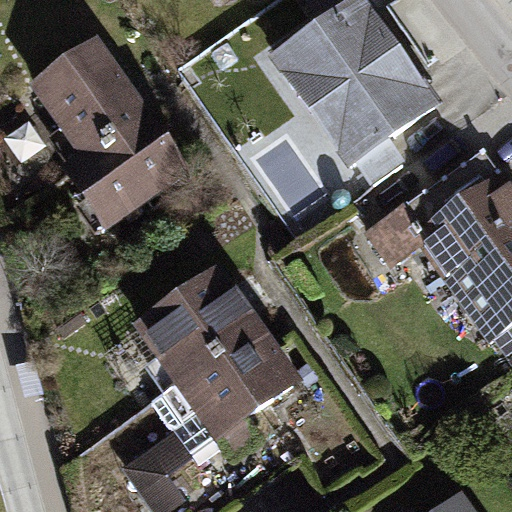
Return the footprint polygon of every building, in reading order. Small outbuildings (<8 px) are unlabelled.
[(355,175),(368,193),(403,168),(392,153),(442,117),(358,1),(266,68),(348,181),(355,175)] [(77,166),(143,118),(93,49),(27,97),(77,166)] [(143,118),(77,166),(58,179),(104,243),(189,182),(143,118)] [(511,192),(483,152),(360,238),(388,277),(419,255),(487,351),(511,333),(511,192)] [(173,396),(258,333),(215,275),(130,338),(173,396)] [(216,455),(301,391),(258,333),(173,396),(216,455)] [(171,440),(120,476),(145,511),(179,511),(184,509),(166,484),(190,467),(171,440)]
